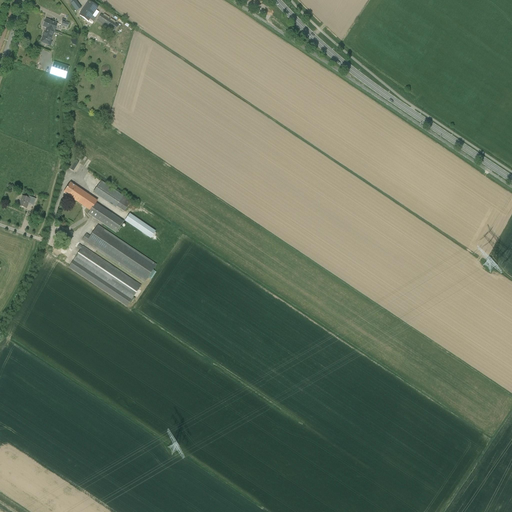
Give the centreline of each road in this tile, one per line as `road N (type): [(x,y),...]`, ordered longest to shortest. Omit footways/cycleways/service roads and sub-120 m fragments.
road 1 (primary): [(511,221),(426,157),(322,46)]
road 2 (track): [(333,77),(408,164),(511,262)]
road 3 (primary): [(511,177),(322,46)]
road 4 (primary): [(406,151),(498,234)]
